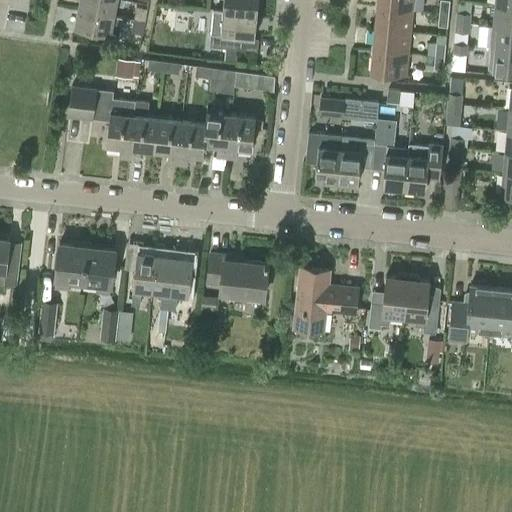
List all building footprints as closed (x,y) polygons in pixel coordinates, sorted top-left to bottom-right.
[(79,8),(114,15),(116,6),(122,7),(123,0),(80,0),(79,7),(79,8)] [(225,0),(225,8),(258,11),(259,0),(225,0)] [(376,5),(413,9),(422,9),(423,0),(377,0),(377,5),(376,5)] [(440,0),(440,11),(449,12),(450,0),(440,0)] [(511,4),(495,3),(493,24),(511,25),(511,4)] [(377,6),(375,27),(411,30),(413,9),(376,5),(376,6),(377,6)] [(136,6),(133,19),(145,21),(147,8),(136,6)] [(256,37),(258,13),(258,11),(225,8),(215,7),(211,44),(240,47),(241,35),(256,37)] [(111,31),(114,15),(79,8),(75,24),(111,31)] [(448,25),(449,12),(440,11),(439,24),(448,25)] [(458,11),(457,21),(470,22),(471,12),(458,11)] [(143,34),(145,21),(133,19),(131,32),(143,34)] [(469,31),(470,22),(457,21),(456,30),(469,31)] [(511,25),(493,24),(491,46),(511,47),(511,25)] [(373,48),(372,49),(409,52),(411,30),(375,27),(374,48),(373,48)] [(468,43),(469,31),(456,30),(455,30),(454,42),(455,42),(468,43)] [(437,41),(436,54),(445,55),(446,42),(437,41)] [(467,53),(468,43),(455,42),(454,52),(467,53)] [(511,69),(511,47),(491,46),(489,68),(511,69)] [(409,52),(372,49),(373,49),(372,70),(417,75),(419,52),(409,52)] [(444,68),(445,55),(436,54),(435,67),(444,68)] [(118,58),(116,75),(132,78),(135,60),(118,58)] [(146,69),(164,71),(165,61),(148,58),(146,69)] [(179,63),(165,61),(164,71),(178,73),(179,63)] [(195,75),(212,77),(213,68),(196,65),(195,75)] [(227,70),(213,68),(212,77),(226,79),(227,70)] [(258,86),(260,71),(236,68),(235,83),(258,86)] [(466,91),(467,79),(450,77),(449,90),(466,91)] [(114,88),(72,82),(68,112),(110,118),(107,143),(121,144),(119,156),(129,157),(136,97),(113,95),(114,88)] [(400,103),(401,91),(389,90),(388,102),(400,103)] [(461,102),(462,93),(449,92),(448,101),(461,102)] [(141,147),(155,148),(159,114),(148,113),(149,99),(136,97),(129,157),(140,158),(141,147)] [(344,112),(345,100),(322,97),(320,109),(344,112)] [(345,100),(344,112),(356,113),(357,101),(345,100)] [(460,112),(461,102),(448,101),(447,111),(460,112)] [(377,103),(367,102),(366,115),(376,116),(377,103)] [(218,154),(227,155),(232,110),(208,108),(207,119),(207,120),(205,142),(206,142),(220,144),(218,154)] [(232,110),(227,155),(235,156),(236,146),(252,148),(255,113),(232,110)] [(168,161),(177,162),(183,117),(159,114),(155,148),(169,150),(168,161)] [(207,119),(183,117),(177,162),(188,163),(189,152),(204,153),(206,142),(205,142),(207,120),(207,119)] [(376,118),(375,136),(374,142),(372,167),(384,168),(382,184),(404,186),(407,153),(408,147),(408,145),(389,143),(392,119),(376,118)] [(337,179),(340,149),(340,146),(341,133),(308,130),(306,160),(317,161),(315,177),(337,179)] [(374,142),(375,136),(341,133),(340,146),(340,149),(337,179),(358,181),(360,166),(372,167),(374,142)] [(450,145),(463,146),(464,136),(451,135),(450,145)] [(407,153),(404,186),(425,188),(427,176),(439,178),(443,143),(429,141),(429,143),(409,141),(408,145),(408,147),(407,153)] [(462,156),(463,146),(450,145),(449,154),(462,156)] [(511,172),(511,150),(505,150),(503,172),(511,172)] [(447,176),(460,177),(461,167),(448,166),(447,176)] [(511,172),(503,172),(501,194),(511,194),(511,172)] [(0,280),(14,283),(20,242),(9,240),(9,236),(0,235),(0,280)] [(65,278),(83,280),(88,242),(74,240),(73,243),(60,242),(55,285),(64,286),(65,278)] [(102,243),(88,242),(83,280),(101,283),(100,291),(110,292),(116,248),(102,246),(102,243)] [(141,288),(151,289),(156,252),(138,249),(131,303),(139,304),(141,288)] [(175,254),(156,252),(151,289),(162,291),(160,307),(167,308),(175,254)] [(264,296),(268,262),(229,258),(230,254),(211,252),(208,282),(221,283),(221,291),(264,296)] [(193,257),(175,254),(167,308),(176,309),(178,293),(188,294),(193,257)] [(323,335),(326,308),(355,311),(358,285),(328,282),(330,268),(301,265),(293,332),(323,335)] [(404,314),(408,272),(397,271),(394,275),(386,274),(383,301),(371,300),(368,325),(381,326),(381,322),(390,323),(391,312),(404,314)] [(419,274),(408,272),(404,314),(415,315),(413,325),(423,326),(423,330),(436,331),(439,299),(427,297),(430,279),(421,278),(419,274)] [(468,327),(490,329),(494,285),(471,283),(470,293),(465,292),(464,300),(453,299),(449,337),(466,339),(468,327)] [(511,286),(494,285),(490,329),(511,331),(511,336),(511,343),(511,286)] [(200,305),(213,306),(214,294),(201,293),(200,305)] [(53,330),(57,302),(41,300),(38,328),(53,330)] [(160,307),(158,319),(166,320),(167,308),(160,307)] [(116,337),(119,310),(103,308),(100,335),(116,337)] [(120,310),(117,338),(130,339),(132,312),(120,310)] [(6,319),(3,338),(13,339),(16,320),(6,319)] [(359,335),(350,334),(348,348),(358,349),(359,335)] [(441,356),(442,344),(433,343),(432,354),(441,356)] [(388,346),(387,356),(395,357),(396,346),(388,346)]
